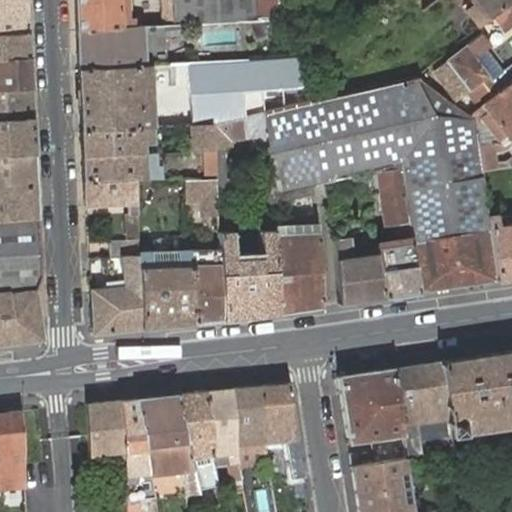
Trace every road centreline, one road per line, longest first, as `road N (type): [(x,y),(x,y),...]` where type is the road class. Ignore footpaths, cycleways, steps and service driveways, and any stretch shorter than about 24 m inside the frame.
road 1 (residential): [(68,372),(51,0)]
road 2 (secondary): [(68,372),(303,342)]
road 3 (secondary): [(303,342),(511,315)]
road 4 (residential): [(303,342),(329,511)]
